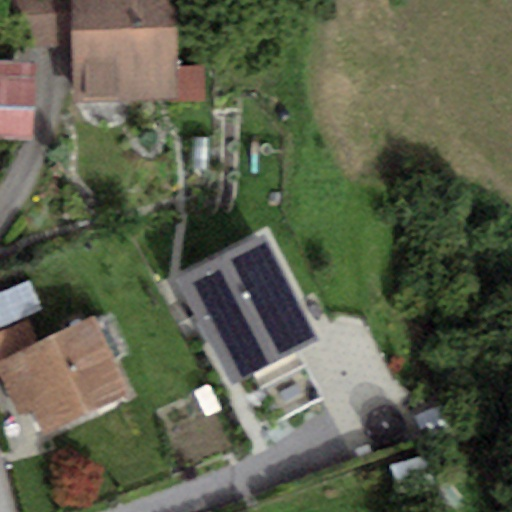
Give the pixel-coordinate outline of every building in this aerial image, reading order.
[(73,50),(70,0),(15,0),(18,52),(73,50)] [(179,72),(175,0),(70,0),(73,50),(76,108),(205,103),(204,71),(179,72)] [(33,65),(0,63),(0,139),(28,141),(33,65)] [(321,346),(267,233),(172,279),(227,391),(321,346)] [(0,292),(0,327),(41,310),(28,281),(0,292)] [(0,362),(0,380),(18,418),(31,412),(44,439),(132,397),(95,318),(34,346),(0,362)] [(0,335),(0,362),(34,346),(24,324),(0,335)]
